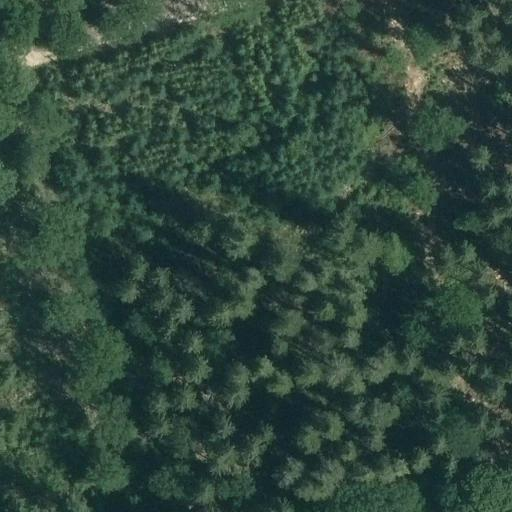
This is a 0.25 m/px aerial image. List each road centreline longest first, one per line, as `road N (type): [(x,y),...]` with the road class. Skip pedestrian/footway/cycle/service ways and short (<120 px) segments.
road 1 (track): [(121,511),(6,0)]
road 2 (track): [(20,57),(198,0)]
